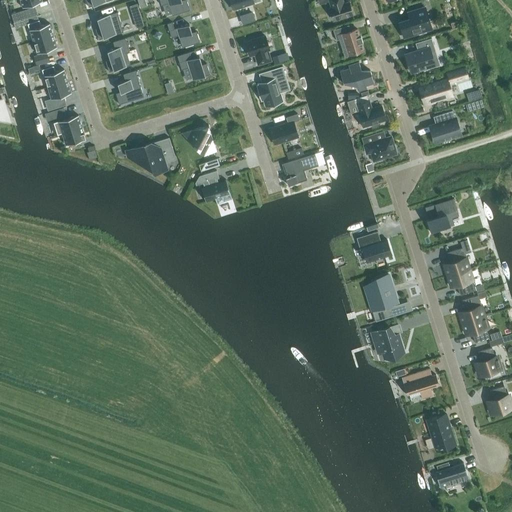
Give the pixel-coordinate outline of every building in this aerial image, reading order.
[(159,0),(161,5),(163,5),(168,3),(171,14),(172,15),(190,10),(186,0),(182,0),(181,0),(159,0)] [(230,0),(233,9),(254,3),(253,0),(230,0)] [(342,4),(341,0),(328,0),(331,7),(330,8),(334,20),(352,14),(348,2),(342,4)] [(135,20),(142,18),(138,5),(131,7),(135,20)] [(34,7),(21,11),(23,19),(37,14),(34,7)] [(428,30),(425,19),(428,18),(425,7),(410,12),(412,18),(399,22),(404,38),(419,33),(419,35),(427,32),(426,31),(432,29),(431,28),(428,30)] [(100,27),(95,28),(99,39),(123,32),(117,12),(97,18),(100,27)] [(243,24),(254,20),(252,12),(240,16),(243,24)] [(37,15),(23,20),(24,24),(27,23),(39,20),(37,15)] [(33,41),(53,35),(49,23),(41,26),(39,20),(27,23),(33,41)] [(172,22),(167,23),(171,37),(178,35),(182,47),(200,42),(196,31),(192,32),(189,24),(174,28),(172,22)] [(350,31),(349,25),(333,30),(336,40),(343,38),(349,55),(364,50),(361,42),(362,42),(363,42),(361,36),(360,36),(359,36),(357,29),(350,31)] [(53,35),(33,41),(37,53),(57,47),(53,35)] [(265,35),(246,41),(250,56),(255,54),(258,64),(271,60),(267,50),(269,50),(265,35)] [(110,59),(105,60),(109,72),(130,65),(126,53),(129,52),(125,38),(113,41),(115,48),(107,51),(110,59)] [(424,70),(435,66),(431,52),(435,50),(431,38),(415,43),(418,51),(405,55),(411,72),(423,68),(424,70)] [(46,52),(34,56),(37,64),(48,61),(46,52)] [(189,52),(177,55),(181,69),(183,69),(188,67),(192,78),(192,80),(210,74),(206,63),(202,65),(199,56),(197,57),(192,58),(190,52),(189,52)] [(281,54),(274,56),(276,63),(283,61),(281,54)] [(366,86),(374,83),(370,70),(361,70),(358,61),(348,65),(349,68),(339,71),(344,84),(357,84),(359,91),(367,88),(366,86)] [(260,85),(257,86),(259,91),(259,92),(260,94),(262,99),(264,99),(266,106),(273,104),(275,104),(275,103),(279,102),(280,102),(282,101),(281,100),(279,93),(279,91),(281,90),(279,81),(287,79),(283,66),(270,70),(272,77),(265,79),(265,81),(261,83),(259,83),(260,85)] [(467,78),(464,68),(465,68),(465,67),(446,73),(447,74),(448,74),(449,79),(420,88),(422,94),(422,96),(425,105),(424,106),(424,107),(435,103),(435,102),(442,99),(442,101),(454,97),(454,96),(452,97),(448,84),(467,78)] [(64,69),(44,75),(47,87),(68,81),(64,69)] [(120,92),(116,93),(119,104),(144,96),(135,70),(123,74),(125,80),(117,83),(120,92)] [(68,81),(47,87),(51,99),(71,93),(68,81)] [(482,96),(480,88),(466,93),(468,101),(482,96)] [(367,96),(354,100),(356,105),(357,105),(368,101),(367,96)] [(0,118),(9,119),(2,99),(0,99),(0,118)] [(372,108),(369,101),(368,101),(357,105),(359,112),(358,113),(363,127),(371,124),(372,127),(380,124),(379,122),(386,120),(381,105),(372,108)] [(63,107),(54,110),(56,116),(65,113),(63,107)] [(455,119),(452,110),(433,116),(435,123),(429,125),(434,142),(444,139),(445,140),(451,138),(451,137),(460,133),(456,119),(455,119)] [(288,123),(270,128),(275,144),(298,136),(294,122),(299,120),(297,113),(286,117),(288,123)] [(57,135),(61,133),(82,126),(78,115),(53,123),(57,135)] [(204,155),(203,155),(204,155),(217,151),(208,125),(181,133),(189,141),(191,138),(199,142),(204,155)] [(61,133),(65,145),(86,138),(82,126),(61,133)] [(378,140),(376,133),(361,138),(366,153),(371,152),(372,156),(371,156),(373,162),(382,159),(382,158),(396,153),(391,136),(378,140)] [(176,159),(169,137),(127,150),(129,157),(140,161),(148,158),(151,165),(151,166),(151,167),(152,167),(152,168),(153,169),(154,169),(155,170),(156,170),(157,171),(158,171),(159,171),(161,170),(167,168),(165,163),(176,159)] [(304,170),(318,165),(315,153),(282,163),(282,164),(283,164),(287,174),(285,175),(286,178),(288,185),(289,185),(307,179),(304,170)] [(207,168),(201,170),(201,171),(220,165),(217,158),(205,162),(207,168)] [(221,196),(223,201),(232,199),(226,179),(218,182),(217,178),(219,178),(216,170),(199,176),(195,182),(196,185),(203,183),(204,186),(201,187),(206,201),(221,196)] [(427,219),(431,232),(450,226),(446,213),(457,209),(453,198),(434,204),(438,215),(427,219)] [(360,248),(362,247),(367,262),(391,254),(387,239),(379,241),(378,239),(380,238),(377,231),(356,238),(360,248)] [(448,275),(469,269),(466,257),(465,257),(462,247),(447,252),(449,259),(451,258),(452,261),(444,264),(448,275)] [(469,269),(448,275),(451,287),(459,284),(460,287),(458,288),(460,295),(476,290),(473,280),(469,269)] [(375,283),(364,286),(371,309),(377,307),(377,308),(397,302),(394,292),(390,294),(388,288),(392,287),(388,274),(374,279),(375,283)] [(459,312),(463,323),(484,316),(480,305),(479,305),(476,296),(462,300),(464,307),(466,306),(467,309),(459,312)] [(381,319),(388,317),(385,308),(378,311),(381,319)] [(488,328),(484,316),(463,323),(466,334),(474,332),(475,335),(473,336),(475,342),(489,338),(486,328),(488,328)] [(380,342),(382,351),(385,358),(395,359),(398,356),(397,353),(403,351),(398,333),(392,335),(389,327),(389,326),(372,332),(375,343),(380,342)] [(483,360),(475,363),(479,375),(488,372),(490,378),(501,375),(499,368),(500,368),(497,356),(495,357),(492,347),(478,351),(480,358),(482,358),(483,360)] [(397,376),(406,374),(404,368),(395,371),(397,376)] [(436,374),(431,376),(429,369),(430,369),(429,368),(401,377),(401,378),(402,377),(407,394),(407,395),(420,391),(422,398),(422,399),(433,395),(433,394),(432,395),(430,388),(439,385),(439,384),(438,385),(435,375),(436,375),(436,374)] [(494,396),(495,399),(487,401),(491,413),(511,405),(509,394),(507,395),(504,385),(490,390),(492,397),(494,396)] [(426,419),(435,448),(446,444),(445,441),(454,438),(450,428),(448,429),(448,426),(449,425),(448,421),(446,421),(444,415),(446,414),(446,413),(426,419)] [(436,472),(440,486),(440,487),(468,478),(468,477),(463,463),(464,463),(463,462),(449,467),(448,462),(436,465),(436,466),(437,466),(438,470),(435,471),(435,472),(436,472)]
